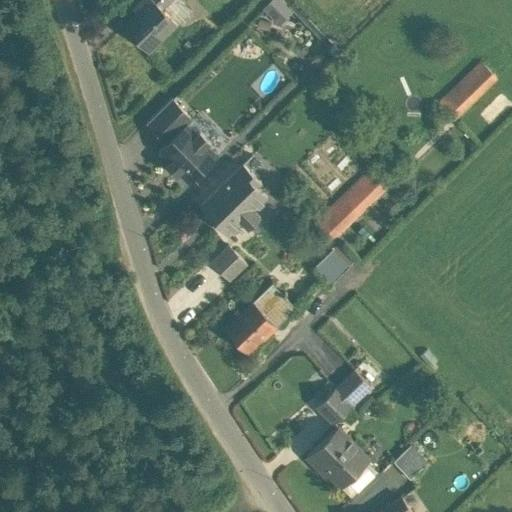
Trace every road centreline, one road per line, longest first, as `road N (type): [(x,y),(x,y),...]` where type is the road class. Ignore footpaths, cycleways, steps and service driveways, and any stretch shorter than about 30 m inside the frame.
road 1 (unclassified): [(63,0),(155,321),(289,511)]
road 2 (unknown): [(219,412),(417,221)]
